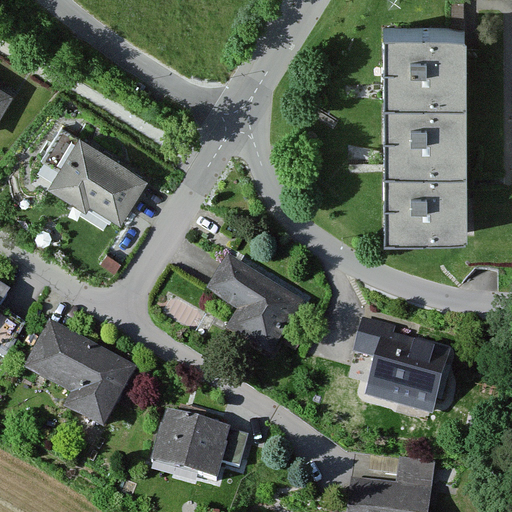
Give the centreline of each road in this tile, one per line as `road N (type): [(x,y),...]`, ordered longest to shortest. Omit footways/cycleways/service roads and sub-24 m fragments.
road 1 (residential): [(237,114),(276,200),(336,253),(449,298),(511,305)]
road 2 (residential): [(123,311),(345,471)]
road 3 (residential): [(237,114),(123,311)]
road 4 (residential): [(53,0),(185,93),(237,114)]
road 5 (residential): [(123,311),(0,233)]
road 6 (residential): [(310,0),(237,114)]
